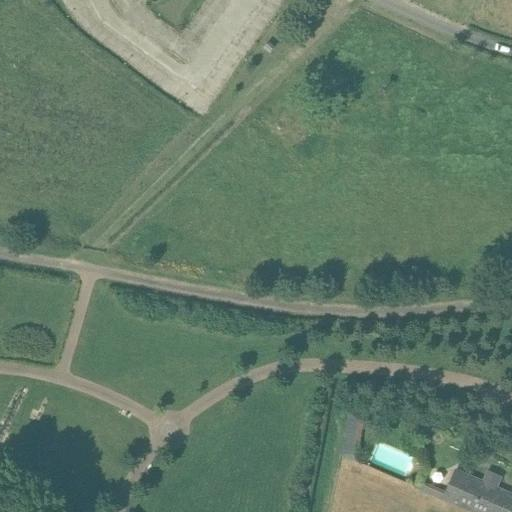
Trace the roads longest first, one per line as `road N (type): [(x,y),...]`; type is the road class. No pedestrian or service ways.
road 1 (unclassified): [(511,299),(377,312),(294,307),(0,250)]
road 2 (track): [(344,0),(70,264)]
